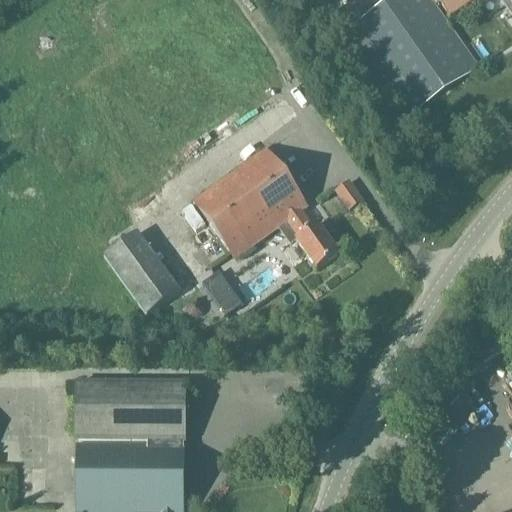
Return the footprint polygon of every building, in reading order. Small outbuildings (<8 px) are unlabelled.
[(117,0),(85,0),(81,3),(103,37),(130,19),(117,0)] [(157,0),(117,0),(130,19),(157,0)] [(390,0),(348,30),(410,117),(478,69),(434,7),(438,4),(435,0),(390,0)] [(511,0),(435,0),(438,4),(448,18),(473,0),(499,0),(511,17),(511,0)] [(15,81),(14,182),(55,183),(56,82),(15,81)] [(379,149),(374,143),(368,147),(373,153),(379,149)] [(317,270),(338,255),(317,225),(313,228),(301,211),(307,208),(265,150),(193,202),(234,260),(287,222),(298,238),(295,240),(317,270)] [(94,243),(128,219),(97,175),(63,199),(94,243)] [(136,236),(103,260),(146,320),(179,296),(136,236)] [(217,276),(202,286),(224,317),(239,306),(217,276)] [(76,385),(76,444),(146,444),(146,447),(76,447),(75,511),(182,511),(183,447),(183,385),(76,385)]
